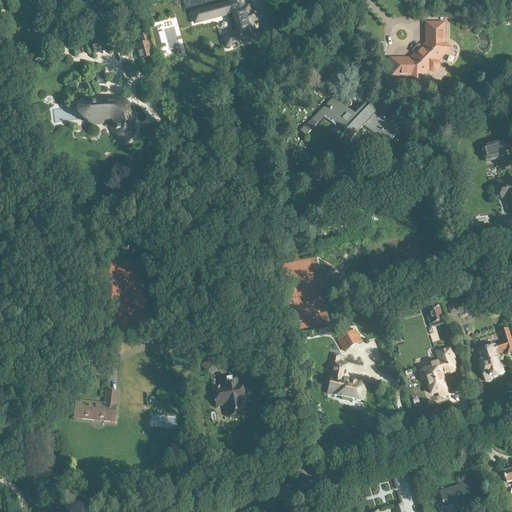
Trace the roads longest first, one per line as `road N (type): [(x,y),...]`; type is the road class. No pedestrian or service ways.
road 1 (residential): [(304,483),(233,115),(346,0)]
road 2 (residential): [(304,483),(511,421)]
